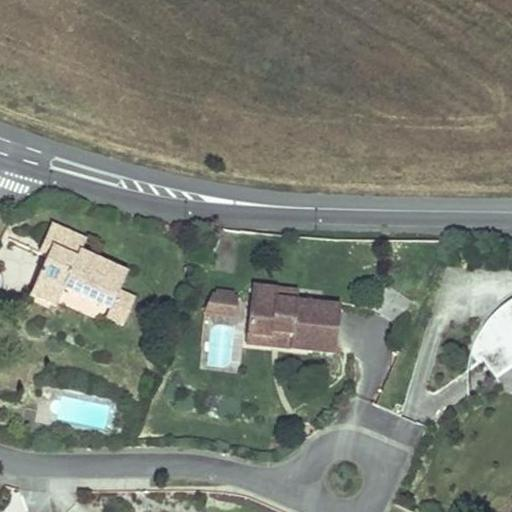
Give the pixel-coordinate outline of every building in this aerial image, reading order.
[(51,225),(42,245),(51,248),(47,257),(30,296),(56,308),(64,289),(110,310),(119,291),(127,273),(81,252),(86,240),(51,225)] [(38,253),(47,257),(51,248),(42,245),(38,253)] [(371,309),(395,325),(410,301),(386,286),(371,309)] [(297,294),(252,288),(247,334),(272,337),(273,328),(283,329),(283,333),(287,339),(291,339),(290,349),(334,354),(339,308),(296,303),(297,294)] [(135,299),(119,291),(110,310),(106,319),(122,326),(135,299)] [(215,297),(211,297),(204,312),(215,314),(217,298),(215,297)] [(215,314),(235,316),(237,300),(234,300),(217,298),(215,314)] [(473,356),(478,363),(484,359),(497,379),(511,368),(511,302),(503,309),(492,320),(482,334),(476,348),(473,356)] [(247,334),(246,344),(290,349),(291,339),(287,339),(283,333),(283,329),(273,328),(272,337),(247,334)]
